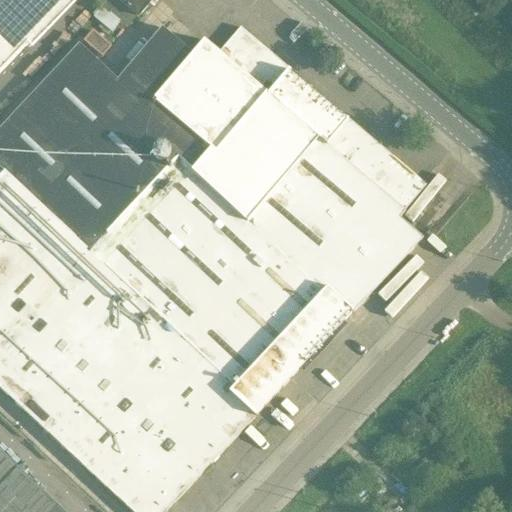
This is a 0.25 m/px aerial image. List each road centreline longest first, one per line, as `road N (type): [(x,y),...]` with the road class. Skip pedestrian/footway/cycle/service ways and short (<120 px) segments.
road 1 (tertiary): [(256,511),(511,238)]
road 2 (tertiary): [(511,181),(304,0)]
